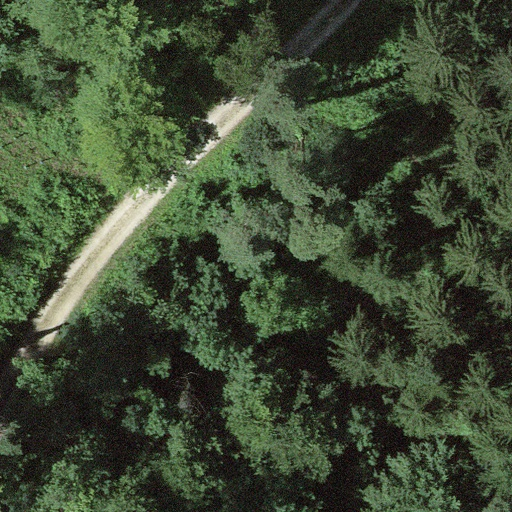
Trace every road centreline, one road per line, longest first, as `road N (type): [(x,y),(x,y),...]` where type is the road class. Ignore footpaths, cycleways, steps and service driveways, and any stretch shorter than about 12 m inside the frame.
road 1 (track): [(0,413),(26,355),(78,276),(133,212),(357,0)]
road 2 (trunk): [(511,35),(0,228)]
